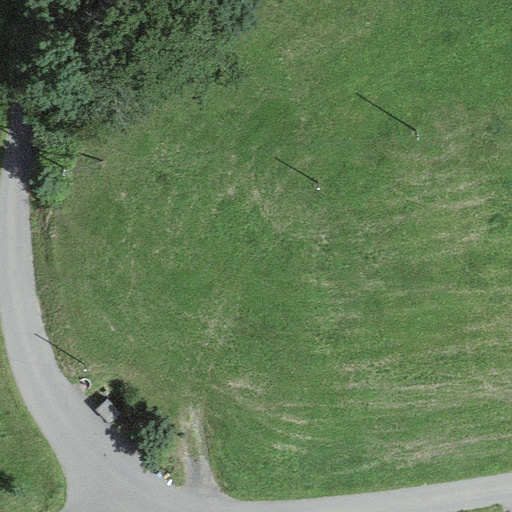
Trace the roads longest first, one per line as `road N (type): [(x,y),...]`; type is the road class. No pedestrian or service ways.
road 1 (unclassified): [(132,511),(64,422),(22,327),(14,204),(49,0)]
road 2 (unclassified): [(312,511),(511,486)]
